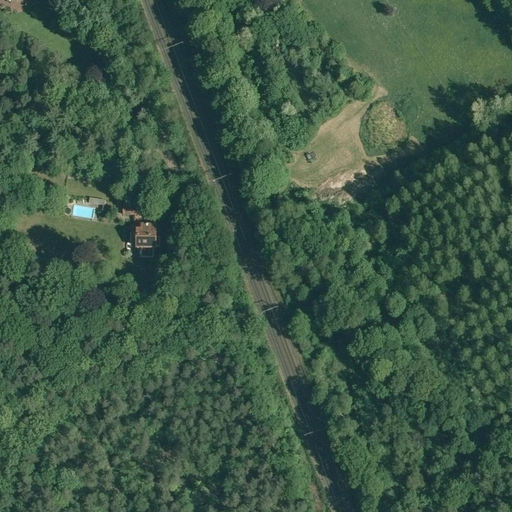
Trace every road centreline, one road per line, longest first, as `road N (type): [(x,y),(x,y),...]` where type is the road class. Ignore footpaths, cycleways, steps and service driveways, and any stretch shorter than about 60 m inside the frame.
road 1 (track): [(200,292),(0,421)]
road 2 (track): [(0,42),(147,155),(174,167)]
road 3 (track): [(102,2),(174,167)]
road 4 (track): [(174,167),(204,264),(200,292)]
road 5 (track): [(4,418),(90,511)]
